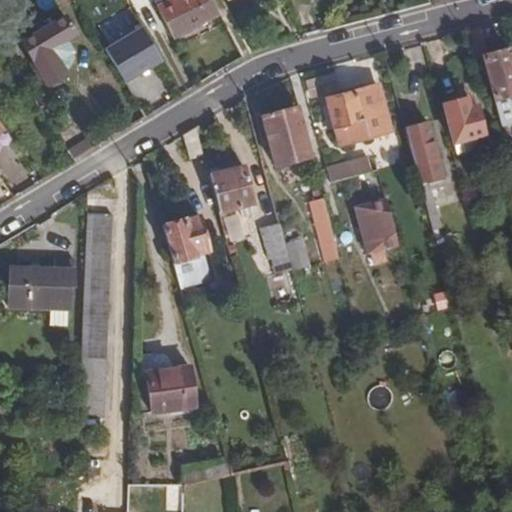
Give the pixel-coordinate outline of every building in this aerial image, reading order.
[(170,27),(175,35),(218,12),(212,0),(169,0),(158,6),(170,27)] [(21,42),(47,85),(65,73),(57,59),(71,51),(65,40),(77,34),(66,14),(21,42)] [(105,50),(126,82),(160,63),(141,29),(105,50)] [(467,32),(474,58),(484,56),(477,29),(467,32)] [(484,56),(497,99),(511,95),(511,58),(510,49),(484,56)] [(381,86),(357,92),(369,139),(392,133),(381,86)] [(328,99),(341,153),(349,151),(347,143),(369,139),(357,92),(328,99)] [(444,105),(453,141),(474,136),(485,133),(479,108),(476,108),(470,111),(467,100),(463,100),(462,95),(448,99),(449,104),(444,105)] [(467,100),(470,111),(476,108),(473,98),(467,100)] [(264,115),(277,167),(312,157),(298,106),(264,115)] [(405,129),(429,216),(437,214),(432,191),(430,183),(442,179),(427,123),(405,129)] [(185,136),(191,160),(206,156),(198,127),(185,136)] [(63,142),(68,151),(87,139),(81,131),(63,142)] [(453,141),(457,153),(477,149),(474,136),(453,141)] [(68,151),(74,161),(93,150),(87,139),(68,151)] [(328,170),(332,184),(378,172),(374,159),(328,170)] [(211,177),(221,213),(236,209),(246,207),(254,205),(244,169),(211,177)] [(430,183),(432,191),(444,189),(442,179),(430,183)] [(311,204),(328,264),(340,262),(321,190),(314,192),(317,202),(311,204)] [(372,255),(375,266),(387,262),(384,251),(399,247),(386,201),(358,208),(370,255),(372,255)] [(246,207),(236,209),(238,215),(248,213),(246,207)] [(82,363),(80,416),(104,417),(112,214),(88,213),(82,363)] [(429,216),(432,225),(439,223),(437,214),(429,216)] [(164,226),(181,288),(210,280),(203,254),(210,251),(201,217),(186,221),(185,219),(164,226)] [(261,231),(268,260),(290,255),(286,245),(282,226),(261,231)] [(291,243),(296,263),(306,260),(301,240),(291,243)] [(11,269),(10,302),(76,304),(77,254),(57,254),(57,270),(11,269)] [(268,260),(270,268),(292,262),(290,255),(268,260)] [(389,286),(391,294),(408,289),(405,282),(389,286)] [(511,331),(502,334),(508,357),(511,355),(511,331)] [(147,376),(155,416),(198,408),(190,367),(147,376)] [(372,411),(392,404),(385,384),(365,392),(372,411)] [(80,416),(79,430),(103,431),(104,417),(80,416)] [(203,472),(205,481),(233,475),(231,465),(203,472)] [(182,477),(184,487),(205,481),(203,472),(182,477)]
